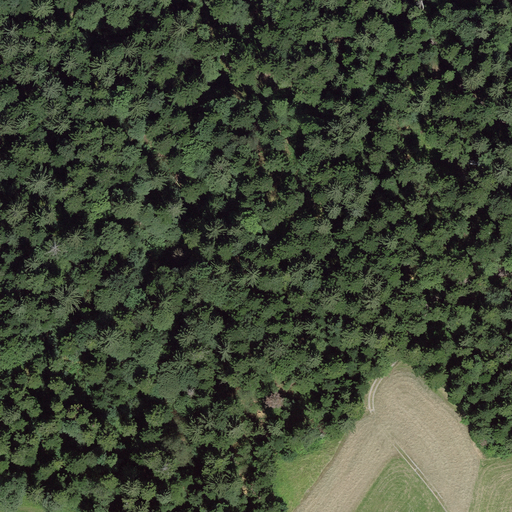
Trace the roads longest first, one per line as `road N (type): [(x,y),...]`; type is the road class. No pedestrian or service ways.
road 1 (track): [(449,511),(374,416),(373,388),(429,310),(511,257)]
road 2 (track): [(0,376),(56,301),(81,185),(75,135),(59,111),(25,93)]
road 3 (track): [(511,130),(461,88),(408,0)]
